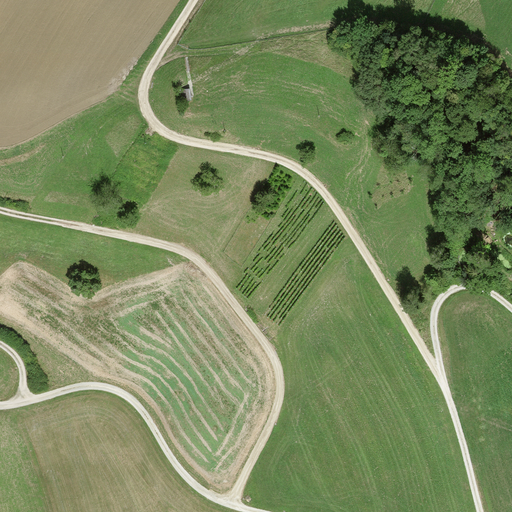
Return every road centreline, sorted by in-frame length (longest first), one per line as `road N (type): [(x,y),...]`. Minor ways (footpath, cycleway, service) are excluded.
road 1 (track): [(439,370),(301,172),(165,134),(142,109),(142,85),(187,0)]
road 2 (track): [(0,211),(168,247),(196,260),(228,299),(277,372),(278,399),(230,505)]
road 3 (track): [(0,407),(90,385),(122,392),(188,482),(252,511)]
road 4 (track): [(511,312),(471,285),(443,291),(432,308),(439,370),(478,511)]
